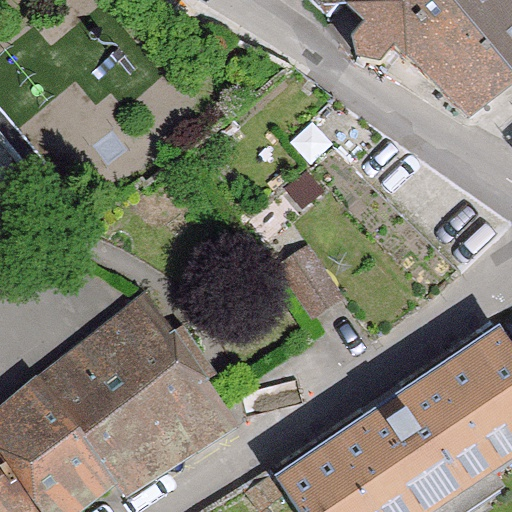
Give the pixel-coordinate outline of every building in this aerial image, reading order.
[(308,0),(330,20),(343,5),(348,0),(308,0)] [(393,50),(467,117),(511,81),(511,73),(447,0),(348,0),(343,5),(368,27),(354,41),(358,55),(354,63),(363,68),(366,63),(379,66),(393,50)] [(511,0),(447,0),(511,73),(511,0)] [(281,267),(314,317),(339,301),(306,251),(281,267)] [(233,428),(146,302),(78,360),(38,386),(0,417),(0,511),(75,511),(112,484),(122,498),(191,455),(233,428)] [(511,353),(500,335),(279,484),(297,511),(437,511),(511,462),(511,353)]
